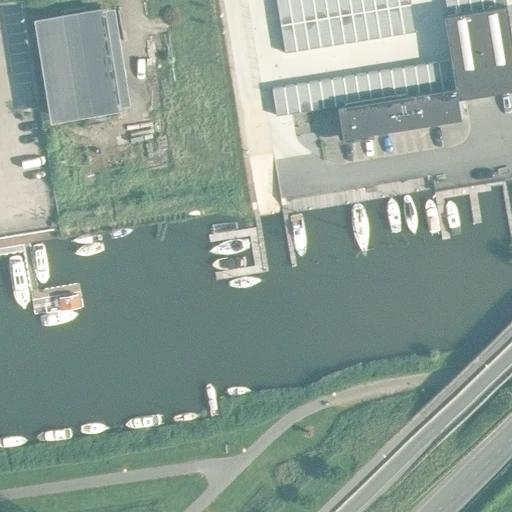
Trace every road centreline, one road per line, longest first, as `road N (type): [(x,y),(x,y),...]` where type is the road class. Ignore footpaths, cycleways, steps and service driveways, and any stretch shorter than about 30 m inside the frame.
road 1 (secondary): [(511,346),(343,511)]
road 2 (residential): [(231,460),(0,493)]
road 3 (unknown): [(109,0),(113,106),(96,128),(61,130)]
